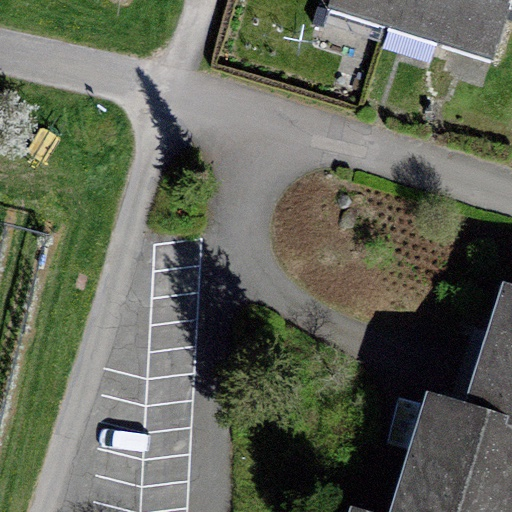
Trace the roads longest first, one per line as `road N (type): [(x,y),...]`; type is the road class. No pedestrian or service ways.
road 1 (track): [(201,0),(38,511)]
road 2 (unclassified): [(0,57),(174,97),(511,194)]
